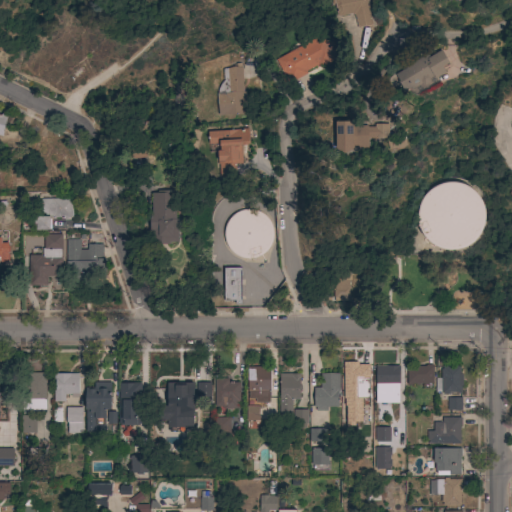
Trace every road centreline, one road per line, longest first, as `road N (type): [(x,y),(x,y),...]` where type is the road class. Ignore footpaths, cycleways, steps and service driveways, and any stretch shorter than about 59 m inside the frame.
road 1 (residential): [(0,332),(476,326),(491,335)]
road 2 (residential): [(315,328),(290,246),(292,117),(399,43)]
road 3 (residential): [(0,87),(75,123),(85,136),(144,331)]
road 4 (residential): [(496,511),(491,335)]
